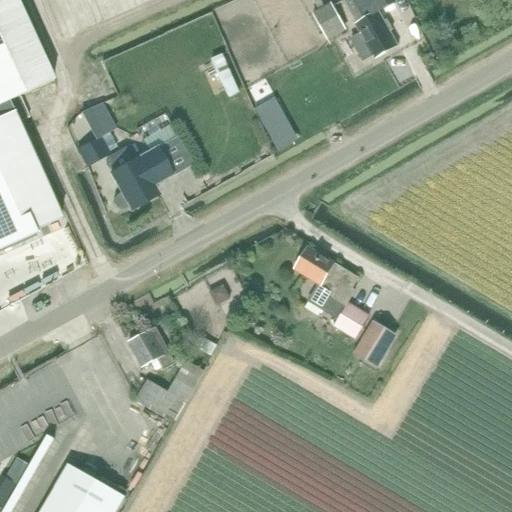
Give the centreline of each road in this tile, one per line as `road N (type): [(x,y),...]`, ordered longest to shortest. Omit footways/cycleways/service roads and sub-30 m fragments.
road 1 (unclassified): [(0,350),(511,61)]
road 2 (track): [(30,0),(63,78),(49,134),(53,163),(113,287)]
